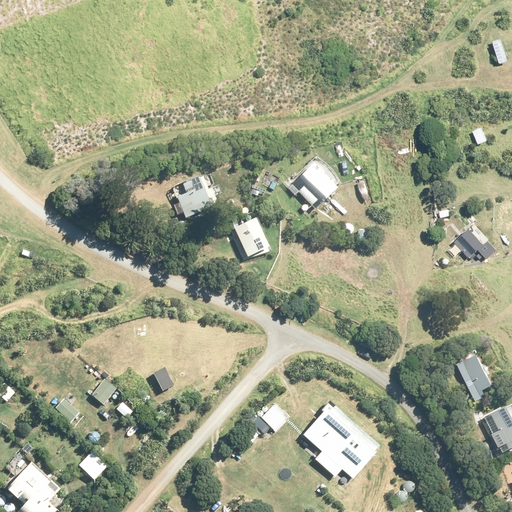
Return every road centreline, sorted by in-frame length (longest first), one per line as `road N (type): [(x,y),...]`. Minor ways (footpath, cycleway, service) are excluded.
road 1 (unclassified): [(290,332),(122,259),(51,219),(0,177)]
road 2 (unclassified): [(468,511),(442,453),(384,380),(290,332)]
road 3 (unclassified): [(132,511),(290,332)]
